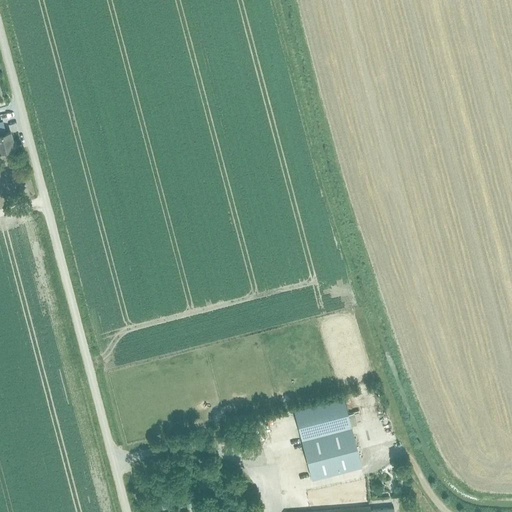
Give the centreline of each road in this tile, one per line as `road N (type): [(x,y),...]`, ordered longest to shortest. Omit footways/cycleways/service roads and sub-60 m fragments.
road 1 (unclassified): [(128,511),(46,201)]
road 2 (unclassified): [(46,201),(0,27)]
